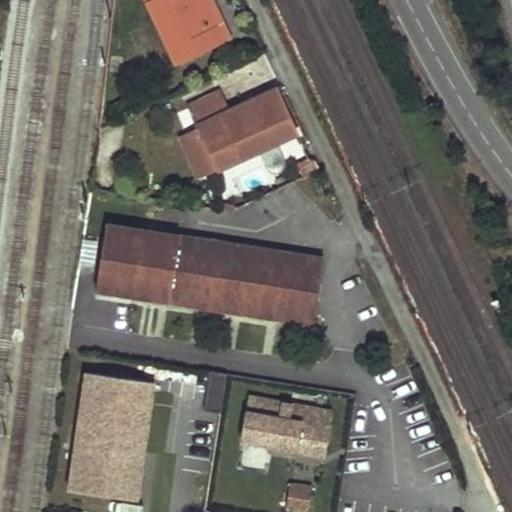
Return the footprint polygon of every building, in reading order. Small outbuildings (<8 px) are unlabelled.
[(150,0),(179,61),(226,38),(208,0),(150,0)] [(208,0),(226,38),(231,36),(214,0),(208,0)] [(219,92),(190,106),(197,123),(218,172),(296,134),(275,89),(227,110),(219,92)] [(218,172),(197,123),(174,134),(195,182),(218,172)] [(324,256),(107,223),(97,289),(314,323),(324,256)] [(220,408),(222,373),(209,372),(207,407),(220,408)] [(155,384),(88,374),(70,490),(137,500),(155,384)] [(256,394),(251,393),(247,414),(245,414),(241,440),(347,457),(354,415),(256,399),(256,394)] [(308,511),(313,487),(290,482),(284,511),(308,511)]
